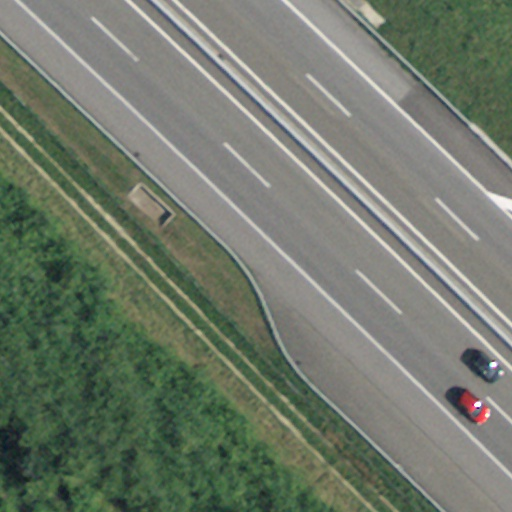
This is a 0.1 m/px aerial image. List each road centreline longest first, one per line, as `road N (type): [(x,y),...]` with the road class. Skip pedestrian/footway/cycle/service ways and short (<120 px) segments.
road 1 (motorway): [(42,0),(511,454)]
road 2 (track): [(0,136),(384,511)]
road 3 (motorway): [(511,279),(221,0)]
